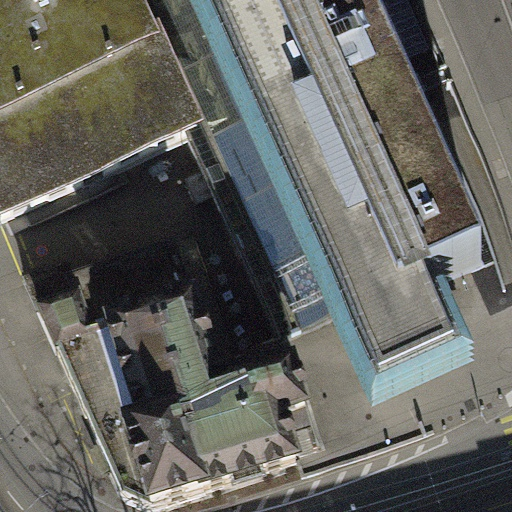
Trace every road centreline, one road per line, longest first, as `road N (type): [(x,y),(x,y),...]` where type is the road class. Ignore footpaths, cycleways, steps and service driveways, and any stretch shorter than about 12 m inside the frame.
road 1 (tertiary): [(369,511),(511,465)]
road 2 (residential): [(511,111),(466,0)]
